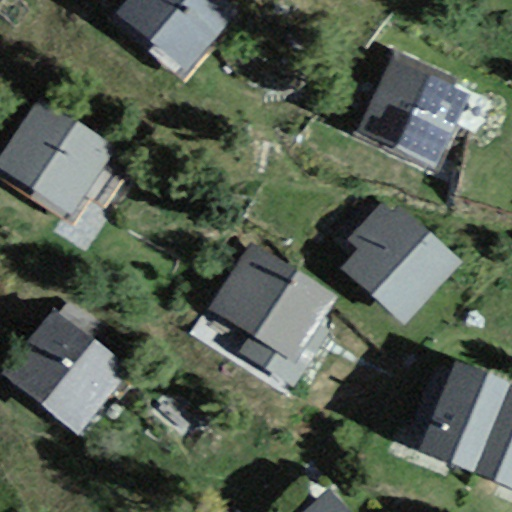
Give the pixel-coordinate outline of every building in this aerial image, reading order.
[(212,21),(186,0),(105,0),(87,22),(160,83),(212,21)] [(447,99),(367,65),(332,145),(413,179),(447,99)] [(96,157),(12,99),(0,116),(0,198),(46,229),(96,157)] [(377,212),(320,274),(379,329),(436,267),(377,212)] [(335,309),(245,253),(203,321),(259,355),(248,373),(282,393),(335,309)] [(110,379),(36,311),(0,350),(0,399),(50,445),(110,379)] [(511,404),(428,366),(387,457),(504,510),(511,491),(511,404)] [(317,511),(303,496),(285,511),(317,511)]
